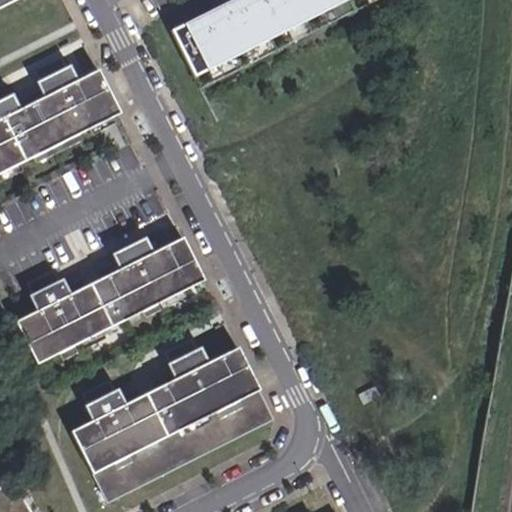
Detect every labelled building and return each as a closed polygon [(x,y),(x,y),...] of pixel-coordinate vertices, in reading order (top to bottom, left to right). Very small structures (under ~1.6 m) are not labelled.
[(230,0),(180,25),(203,71),(348,0),(230,0)] [(62,60),(34,74),(38,84),(67,71),(62,60)] [(67,71),(38,84),(46,100),(74,86),(67,71)] [(0,121),(0,175),(119,119),(98,74),(74,86),(46,100),(19,112),(0,121)] [(12,97),(0,102),(0,121),(19,112),(12,97)] [(137,232),(107,247),(112,257),(142,243),(137,232)] [(39,311),(15,323),(36,366),(204,285),(183,242),(150,258),(119,273),(67,298),(39,311)] [(142,243),(112,257),(119,273),(150,258),(142,243)] [(55,272),(26,286),(31,296),(60,283),(55,272)] [(60,283),(31,296),(39,311),(67,298),(60,283)] [(194,337),(166,351),(171,361),(199,348),(194,337)] [(178,376),(118,406),(90,419),(68,430),(105,501),(271,420),(236,348),(207,363),(178,376)] [(199,348),(171,361),(178,376),(207,363),(199,348)] [(106,380),(78,394),(83,404),(111,391),(106,380)] [(111,391),(83,404),(90,419),(118,406),(111,391)] [(0,511),(21,511),(11,493),(0,493),(0,511)]
